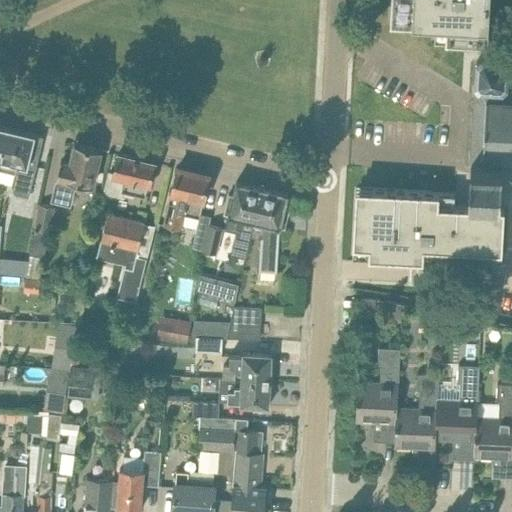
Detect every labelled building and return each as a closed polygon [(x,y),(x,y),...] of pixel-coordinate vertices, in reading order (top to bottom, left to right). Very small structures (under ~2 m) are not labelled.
[(391,0),(391,5),(402,5),(401,21),(446,24),(446,40),(488,42),(490,0),(391,0)] [(470,180),(469,204),(488,205),(488,193),(501,194),(503,164),(511,164),(511,87),(507,87),(508,62),(505,58),(503,58),(481,56),(477,60),(475,88),(487,89),(482,162),(471,161),(470,174),(470,180)] [(35,133),(7,126),(0,156),(0,181),(12,184),(15,193),(29,196),(43,136),(35,134),(35,133)] [(100,149),(75,142),(71,162),(61,160),(52,198),(69,202),(74,182),(91,186),(100,149)] [(154,161),(118,153),(113,172),(108,171),(103,192),(122,196),(123,191),(144,196),(148,182),(149,182),(154,161)] [(209,175),(177,167),(164,224),(180,228),(183,213),(199,217),(209,175)] [(262,187),(236,181),(233,194),(228,193),(224,214),(228,215),(225,228),(236,231),(231,254),(245,257),(250,236),(262,187)] [(288,193),(262,187),(250,236),(262,238),(260,270),(276,271),(279,227),(284,227),(289,208),(285,207),(288,193)] [(356,197),(353,244),(369,245),(369,255),(424,258),(424,245),(486,249),(487,237),(503,238),(504,206),(488,205),(469,204),(454,204),(455,192),(372,187),(372,198),(356,197)] [(40,203),(27,274),(26,274),(25,277),(29,278),(38,279),(42,257),(45,257),(54,206),(40,203)] [(154,224),(107,212),(95,261),(124,268),(118,296),(135,300),(154,224)] [(221,226),(209,223),(202,250),(214,253),(221,226)] [(37,292),(39,279),(38,279),(29,278),(25,277),(23,290),(37,292)] [(260,308),(233,307),(230,321),(193,319),(193,336),(196,336),(222,337),(259,339),(260,308)] [(191,320),(160,315),(156,337),(187,342),(191,320)] [(222,337),(196,336),(195,352),(221,353),(222,337)] [(380,381),(357,380),(355,420),(375,421),(375,415),(382,415),(381,440),(394,441),(396,406),(397,406),(399,348),(378,347),(378,364),(380,364),(380,381)] [(230,354),(229,366),(225,366),(225,377),(270,380),(271,354),(243,352),(243,355),(230,354)] [(459,399),(438,398),(437,398),(435,438),(436,438),(454,439),(454,433),(462,433),(460,458),(475,459),(475,456),(474,456),(477,400),(479,366),(458,365),(457,383),(459,383),(459,399)] [(99,395),(99,372),(68,373),(69,395),(99,395)] [(418,407),(397,406),(396,406),(394,441),(394,446),(414,447),(414,441),(421,441),(420,466),(434,467),(436,438),(435,438),(437,398),(438,398),(439,374),(416,373),(416,389),(419,390),(418,407)] [(270,380),(225,377),(235,378),(235,389),(228,389),(227,401),(240,401),(240,404),(269,405),(270,380)] [(511,383),(496,383),(495,400),(477,400),(474,456),(475,456),(493,457),(494,450),(501,451),(500,476),(511,476),(511,383)] [(200,415),(235,417),(218,416),(219,401),(193,400),(192,415),(200,415)] [(60,414),(49,411),(46,438),(60,440),(60,421),(59,420),(60,414)] [(235,417),(200,415),(198,447),(219,448),(218,471),(233,473),(236,418),(235,418),(235,417)] [(248,418),(236,418),(233,473),(234,473),(232,499),(231,499),(230,511),(262,511),(265,487),(260,486),(263,453),(257,452),(258,431),(247,430),(248,418)] [(74,472),(77,421),(65,420),(64,444),(62,444),(60,471),(74,472)] [(21,431),(19,447),(27,448),(28,432),(21,431)] [(145,449),(144,463),(126,462),(126,468),(120,468),(119,479),(111,479),(108,511),(109,511),(110,507),(141,509),(143,484),(158,485),(159,475),(161,451),(145,449)] [(12,511),(14,492),(15,464),(3,464),(1,492),(4,492),(2,511),(12,511)] [(17,464),(17,465),(14,492),(12,511),(22,511),(25,465),(17,464)] [(49,511),(52,470),(43,470),(38,511),(49,511)] [(175,482),(174,492),(173,511),(177,511),(230,511),(231,499),(214,498),(215,485),(188,483),(189,471),(176,470),(175,482)] [(108,511),(111,479),(87,478),(84,511),(108,511)]
